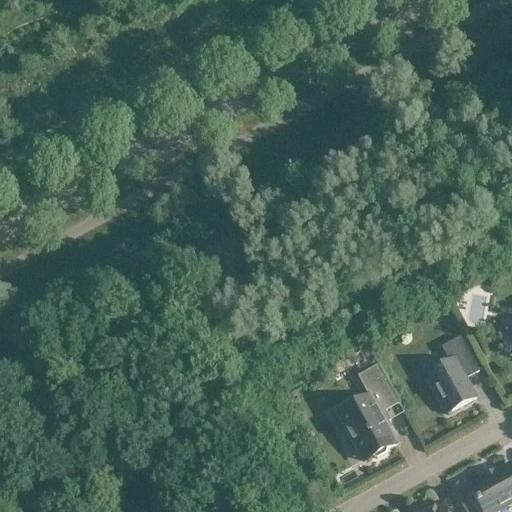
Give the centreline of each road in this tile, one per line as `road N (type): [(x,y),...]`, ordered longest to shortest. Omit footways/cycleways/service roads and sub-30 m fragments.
road 1 (tertiary): [(0,231),(428,0)]
road 2 (residential): [(511,427),(357,511)]
